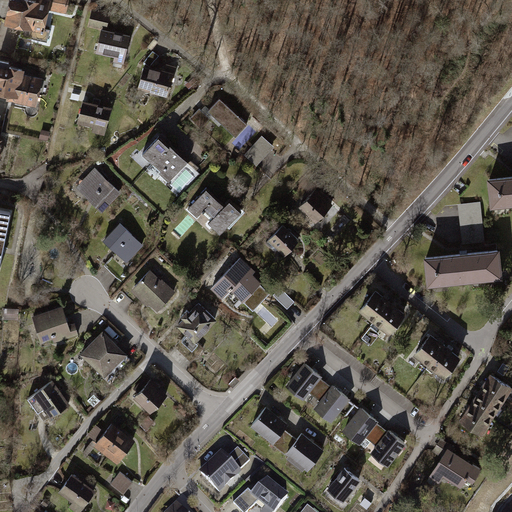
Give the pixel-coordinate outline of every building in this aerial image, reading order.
[(12,0),(8,21),(24,24),(22,35),(48,40),(50,31),(53,12),(67,15),(70,0),(12,0)] [(113,14),(94,10),(91,27),(104,29),(99,52),(119,56),(118,63),(126,64),(132,36),(110,32),(113,14)] [(11,62),(0,59),(0,90),(18,94),(17,99),(36,103),(42,78),(23,74),(24,69),(10,65),(11,62)] [(175,71),(145,66),(141,91),(171,96),(175,71)] [(112,108),(85,101),(79,122),(95,126),(94,131),(105,133),(112,108)] [(214,107),(203,119),(229,144),(221,152),(230,160),(253,136),(242,125),(237,130),(214,107)] [(189,160),(160,132),(140,152),(169,180),(189,160)] [(258,165),(277,145),(265,133),(246,153),(258,165)] [(98,166),(78,187),(104,211),(124,190),(98,166)] [(511,176),(494,179),(497,207),(511,205),(511,176)] [(316,187),(301,206),(321,221),(336,202),(316,187)] [(209,188),(190,211),(200,220),(207,211),(215,217),(209,223),(223,235),(245,208),(235,199),(230,205),(209,188)] [(481,202),(459,205),(464,241),(486,238),(481,202)] [(0,210),(0,269),(7,234),(12,213),(0,210)] [(287,222),(272,239),(288,254),(304,237),(287,222)] [(122,223),(105,240),(128,262),(145,245),(122,223)] [(506,249),(431,257),(434,286),(509,277),(506,249)] [(244,257),(215,289),(227,301),(237,290),(258,309),(274,291),(255,273),(258,270),(244,257)] [(154,266),(134,287),(162,313),(181,292),(154,266)] [(391,298),(377,286),(359,308),(373,320),(391,298)] [(283,287),(276,295),(290,307),(297,300),(283,287)] [(408,311),(393,299),(375,321),(391,333),(408,311)] [(202,300),(181,323),(192,334),(186,340),(197,350),(204,342),(201,339),(221,318),(202,300)] [(66,305),(36,314),(45,343),(75,334),(66,305)] [(20,308),(7,308),(7,319),(20,319),(20,308)] [(106,330),(84,353),(109,377),(131,353),(106,330)] [(450,345),(436,333),(418,355),(432,367),(450,345)] [(467,358),(451,346),(434,367),(449,380),(467,358)] [(309,361),(289,384),(306,399),(326,375),(309,361)] [(511,383),(496,374),(487,388),(511,403),(511,383)] [(134,394),(150,411),(167,394),(151,378),(134,394)] [(58,419),(56,417),(74,405),(57,380),(30,397),(48,426),(52,427),(56,426),(57,422),(58,419)] [(336,383),(316,406),(334,421),(353,397),(336,383)] [(511,406),(511,404),(487,389),(478,404),(504,420),(511,406)] [(266,405),(250,423),(272,441),(287,423),(266,405)] [(364,405),(344,429),(361,443),(381,420),(364,405)] [(503,421),(478,405),(468,419),(494,435),(503,421)] [(99,444),(122,462),(139,441),(116,422),(99,444)] [(91,433),(98,438),(105,428),(98,423),(91,433)] [(395,428),(375,452),(392,466),(412,443),(395,428)] [(302,431),(285,452),(306,470),(324,449),(302,431)] [(491,469),(444,440),(437,451),(447,457),(434,477),(445,484),(449,477),(469,490),(475,480),(481,484),(491,469)] [(224,451),(202,472),(221,492),(243,471),(224,451)] [(349,464),(329,487),(347,502),(366,478),(349,464)] [(76,473),(62,492),(75,502),(70,508),(75,511),(83,511),(99,491),(76,473)] [(115,482),(127,493),(135,483),(123,473),(115,482)] [(270,479),(256,495),(269,507),(264,511),(281,511),(293,499),(270,479)] [(120,503),(111,499),(108,508),(116,511),(120,503)] [(189,511),(180,502),(168,511),(189,511)]
